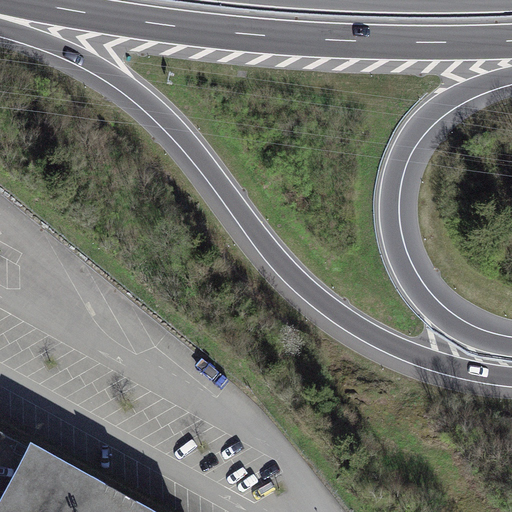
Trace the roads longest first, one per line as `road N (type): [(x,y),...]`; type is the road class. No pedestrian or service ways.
road 1 (motorway): [(0,27),(92,64),(146,101),(183,136),(294,279),(343,318),(410,353),(511,377)]
road 2 (motorway): [(12,0),(249,35),(511,41)]
road 3 (motorway): [(511,345),(470,334),(429,304),(405,269),(390,214),(396,168),(425,119),(460,94),(511,75)]
